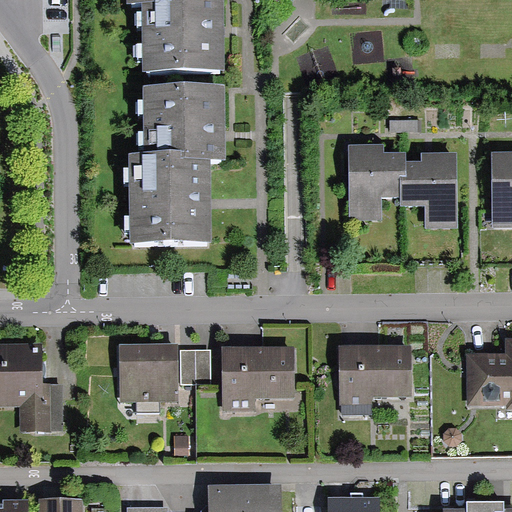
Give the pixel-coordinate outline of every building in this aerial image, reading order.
[(206,0),(123,0),(123,9),(146,9),(146,82),(221,81),(220,32),(220,6),(207,6),(206,0)] [(222,135),(222,95),(138,96),(138,163),(126,163),(127,253),(207,253),(207,204),(207,171),(222,171),(222,135)] [(380,154),(347,155),(348,228),(383,227),(383,208),(398,208),(398,216),(424,215),(424,232),(454,232),(453,164),(420,164),(420,172),(404,172),(404,165),(380,166),(380,154)] [(511,162),(490,163),(493,237),(511,235),(511,162)] [(465,418),(511,417),(511,345),(502,345),(502,365),(464,365),(465,418)] [(37,350),(0,349),(0,408),(15,409),(14,428),(64,429),(65,384),(37,384),(37,350)] [(211,349),(180,350),(181,386),(212,385),(211,349)] [(177,353),(116,354),(117,413),(178,412),(177,353)] [(410,354),(339,356),(341,420),(377,419),(377,407),(411,405),(410,354)] [(295,358),(222,358),(222,420),(252,419),(252,406),(295,406),(295,358)] [(189,436),(174,436),(175,456),(189,456),(189,436)] [(205,511),(281,511),(281,494),(205,498),(205,511)] [(0,505),(0,511),(81,511),(81,503),(60,503),(39,504),(38,511),(28,511),(29,505),(0,505)]
